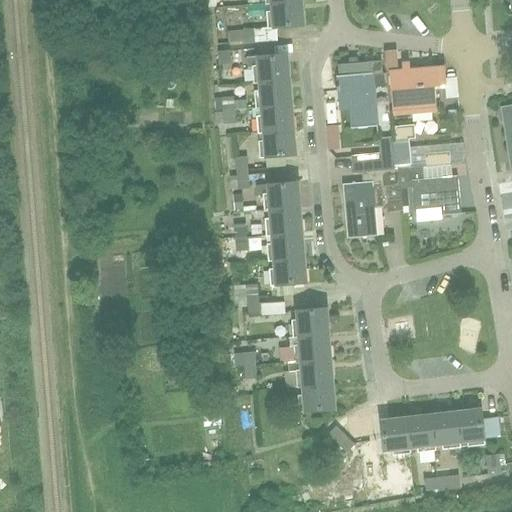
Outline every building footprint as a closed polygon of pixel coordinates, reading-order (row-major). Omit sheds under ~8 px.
[(266,12),(268,29),(255,30),(254,29),(242,30),(243,31),(227,32),(228,44),(243,43),(244,44),(256,43),(277,42),(276,29),(303,27),(300,1),(266,4),(272,4),(272,12),(266,12)] [(218,52),(219,65),(231,64),(231,62),(230,51),(218,52)] [(251,68),(253,83),(288,80),(286,54),(256,57),(257,59),(252,60),(250,60),(251,68)] [(372,87),(384,86),(381,62),(338,66),(339,77),(337,77),(340,112),(350,111),(352,130),(376,127),(372,87)] [(435,87),(446,86),(444,67),(389,72),(393,114),(437,109),(435,87)] [(253,83),(253,84),(252,84),(253,93),(254,93),(255,109),(291,105),(288,80),(253,83)] [(214,113),(234,111),(233,97),(212,99),(214,113)] [(258,134),(293,130),(291,105),(255,109),(251,109),(252,118),(256,118),(258,134)] [(511,105),(500,107),(511,181),(511,105)] [(293,130),(258,134),(258,135),(263,135),(264,142),(258,143),(259,158),(265,158),(265,159),(296,156),(293,130)] [(397,156),(393,157),(391,138),(377,139),(379,155),(355,157),(356,174),(365,173),(398,169),(397,156)] [(236,174),(248,173),(247,157),(235,158),(236,174)] [(439,207),(440,216),(460,214),(457,177),(452,178),(423,180),(422,167),(398,169),(399,186),(400,190),(400,189),(412,188),(414,210),(439,207)] [(398,169),(365,173),(366,183),(342,185),(347,238),(376,235),(374,208),(386,207),(387,212),(402,211),(400,189),(400,190),(399,186),(398,169)] [(248,173),(236,174),(237,190),(249,189),(248,173)] [(299,209),(296,184),(267,186),(268,196),(262,196),(264,212),(269,212),(299,209)] [(299,209),(269,212),(270,221),(265,222),(266,237),(301,234),(299,209)] [(234,238),(234,240),(247,239),(246,226),(245,224),(233,225),(234,238)] [(301,234),(266,237),(272,237),(273,246),(267,247),(268,262),(303,259),(301,234)] [(247,251),(247,239),(234,240),(235,252),(247,251)] [(303,259),(268,262),(268,263),(274,262),(275,271),(269,271),(271,286),(275,286),(276,287),(305,285),(303,259)] [(247,302),(258,301),(257,285),(233,287),(234,301),(246,300),(247,302)] [(258,301),(247,302),(248,318),(260,317),(258,301)] [(262,316),(285,315),(283,303),(260,304),(262,316)] [(293,339),(328,335),(325,310),(296,312),(297,322),(292,322),(293,338),(293,339)] [(293,339),(293,338),(289,338),(289,347),(293,347),(295,363),(295,364),(330,360),(328,335),(293,339)] [(234,369),(256,367),(254,353),(233,354),(234,369)] [(295,364),(295,363),(290,363),(291,372),(295,371),(297,389),(332,385),(330,360),(295,364)] [(256,367),(234,369),(236,385),(246,384),(245,380),(257,379),(256,367)] [(332,385),(297,389),(302,388),(303,396),(298,397),(299,412),(304,412),(304,414),(335,411),(332,385)] [(482,440),(484,440),(480,410),(455,413),(459,448),(458,443),(467,442),(468,447),(482,445),(482,440)] [(459,448),(455,413),(430,416),(434,451),(434,446),(443,445),(444,450),(459,448)] [(434,451),(430,416),(405,419),(408,449),(416,448),(417,453),(434,451)] [(409,454),(408,449),(405,419),(379,422),(383,451),(393,450),(393,456),(409,454)] [(346,453),(354,445),(335,427),(327,435),(346,453)] [(305,460),(313,467),(333,447),(325,439),(305,460)] [(311,475),(319,482),(338,461),(331,454),(311,475)] [(500,472),(498,455),(484,456),(486,474),(500,472)] [(436,478),(438,490),(438,492),(460,489),(458,475),(436,478)] [(438,490),(436,478),(424,480),(425,491),(438,490)]
